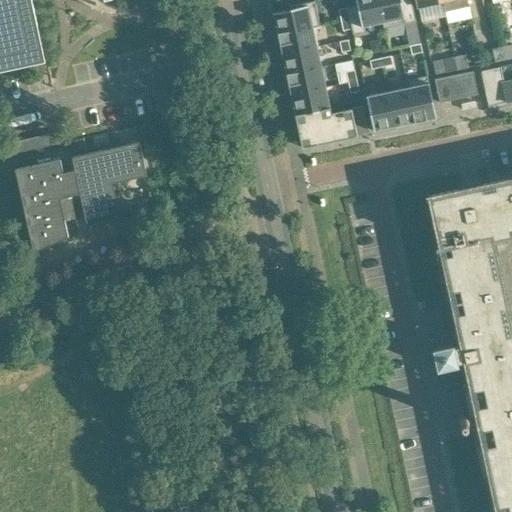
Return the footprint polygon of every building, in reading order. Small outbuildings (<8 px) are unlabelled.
[(31,0),(103,0),(104,1),(106,0),(0,0),(0,71),(45,62),(31,0)] [(273,12),(277,34),(313,26),(313,27),(319,25),(314,0),(288,6),(289,9),(273,12)] [(347,7),(352,29),(353,34),(365,32),(364,27),(382,23),(383,23),(377,0),(355,0),(357,5),(347,7)] [(377,0),(383,23),(382,23),(383,28),(415,21),(410,0),(377,0)] [(442,0),(442,2),(444,11),(468,6),(466,0),(442,0)] [(349,19),(347,8),(338,10),(340,20),(349,19)] [(351,29),(349,19),(340,20),(343,31),(351,29)] [(277,34),(282,54),(317,47),(313,27),(313,26),(277,34)] [(339,42),(341,53),(350,51),(348,40),(339,42)] [(382,41),(371,43),(374,53),(385,51),(382,41)] [(409,46),(411,55),(422,53),(420,44),(409,46)] [(282,54),(286,75),(321,67),(317,47),(282,54)] [(511,47),(503,49),(505,61),(511,59),(511,47)] [(505,61),(503,49),(492,51),(495,63),(505,61)] [(390,56),(380,59),(382,67),(392,65),(390,56)] [(465,57),(455,59),(458,71),(467,69),(465,57)] [(382,67),(380,59),(369,61),(371,70),(382,67)] [(458,71),(455,59),(445,61),(448,73),(458,71)] [(448,73),(445,61),(431,64),(433,76),(448,73)] [(286,75),(290,95),(326,87),(321,67),(286,75)] [(511,81),(504,83),(501,67),(481,71),(488,107),(490,106),(489,106),(511,100),(511,81)] [(345,72),(348,83),(356,81),(354,70),(345,72)] [(434,79),(439,102),(478,94),(473,71),(434,79)] [(405,80),(407,87),(415,122),(436,118),(427,76),(405,80)] [(359,91),(356,81),(348,83),(350,93),(359,91)] [(290,95),(295,115),(330,108),(326,87),(290,95)] [(407,87),(387,91),(394,127),(415,122),(407,87)] [(394,127),(387,91),(366,96),(373,131),(394,127)] [(362,106),(351,109),(355,126),(366,124),(362,106)] [(330,108),(295,115),(299,136),(310,134),(313,145),(357,136),(357,135),(369,132),(369,130),(367,131),(366,124),(355,126),(351,109),(331,113),(330,108)] [(57,132),(46,134),(49,146),(59,143),(57,132)] [(86,224),(114,218),(114,215),(111,216),(102,176),(142,166),(143,169),(145,169),(139,142),(72,157),(75,171),(63,173),(60,159),(15,169),(15,171),(17,171),(34,250),(32,250),(33,252),(68,237),(63,215),(72,213),(71,211),(83,209),(86,224)] [(511,511),(511,178),(481,185),(480,183),(459,187),(459,189),(427,196),(438,246),(441,246),(458,327),(462,345),(454,346),(453,344),(433,348),(437,368),(458,364),(457,362),(465,360),(497,511),(511,511)] [(451,429),(455,432),(459,433),(464,431),(466,427),(466,423),(463,418),(457,417),(452,420),(450,425),(451,429)]
